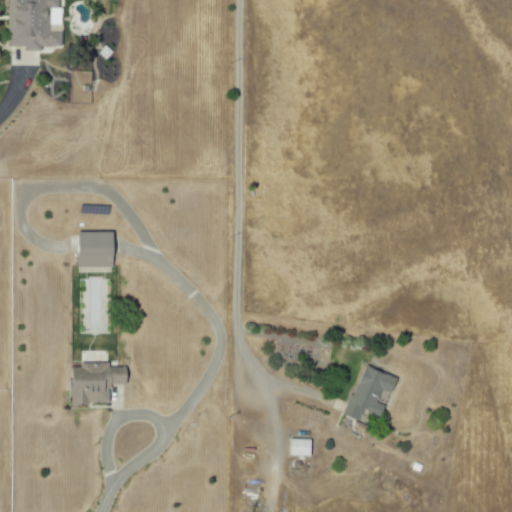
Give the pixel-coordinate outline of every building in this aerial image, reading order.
[(56,25),(55,0),(3,0),(4,47),(20,47),(20,51),(58,51),(58,31),(46,31),(46,25),(56,25)] [(106,267),(107,232),(72,232),(72,267),(106,267)] [(104,385),(122,385),(122,367),(105,367),(105,363),(76,363),(76,367),(65,367),(64,404),(104,404),(104,385)] [(342,417),(355,421),(358,411),(375,416),(379,404),(374,403),(377,390),(386,393),(391,377),(357,366),(342,417)] [(307,440),(286,439),(285,456),(306,457),(307,440)]
